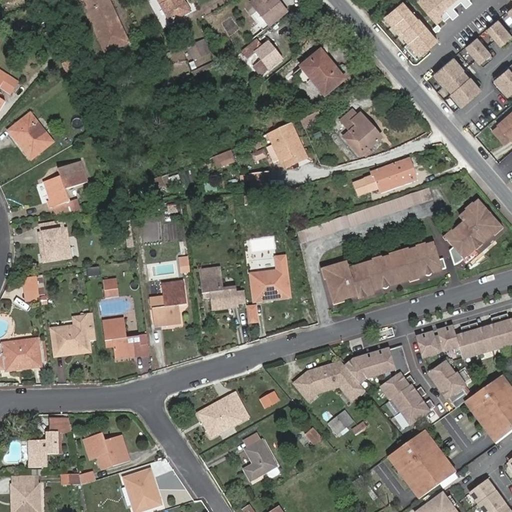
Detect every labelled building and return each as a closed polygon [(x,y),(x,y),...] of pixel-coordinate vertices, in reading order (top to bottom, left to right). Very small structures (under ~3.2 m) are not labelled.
[(123,37),(115,20),(118,18),(109,0),(81,0),(106,52),(129,41),(126,36),(123,37)] [(185,0),(160,0),(172,21),(191,10),(187,2),(185,0)] [(270,27),(289,12),(278,0),(253,0),(250,3),(270,27)] [(416,0),(436,23),(463,0),(416,0)] [(439,41),(402,1),(383,18),(419,58),(439,41)] [(511,8),(499,20),(508,30),(511,27),(511,8)] [(118,18),(115,20),(123,37),(126,36),(118,18)] [(246,33),(251,40),(264,30),(259,23),(246,33)] [(511,43),(495,23),(485,32),(502,52),(511,43)] [(206,55),(209,54),(203,40),(200,41),(206,55)] [(253,67),(261,77),(283,59),(268,41),(262,46),(257,40),(242,52),(246,59),(254,53),(260,61),(253,67)] [(195,61),(206,55),(200,41),(188,47),(195,61)] [(491,61),(474,41),(464,50),(481,69),(491,61)] [(325,97),(345,81),(320,50),(300,67),(301,68),(311,80),(325,97)] [(155,65),(169,60),(167,54),(152,58),(155,65)] [(72,81),(83,76),(74,57),(69,59),(75,72),(69,75),(72,81)] [(69,59),(63,62),(69,75),(75,72),(69,59)] [(192,73),(194,76),(221,63),(219,59),(192,73)] [(479,92),(451,61),(432,77),(460,109),(479,92)] [(511,62),(511,63),(511,62),(511,64),(505,70),(504,69),(491,81),(506,98),(511,92),(511,62)] [(303,84),(306,84),(311,80),(301,68),(294,73),(303,84)] [(0,87),(11,95),(19,83),(8,75),(0,87)] [(227,95),(236,91),(232,82),(223,86),(227,95)] [(370,153),(367,149),(381,139),(360,114),(357,116),(353,111),(342,120),(351,132),(344,137),(360,156),(362,154),(364,157),(370,153)] [(511,141),(511,139),(511,111),(497,124),(511,141)] [(320,120),(317,112),(302,119),(305,127),(320,120)] [(32,159),(53,142),(47,134),(44,137),(34,123),(36,121),(30,113),(9,131),(32,159)] [(284,166),(305,157),(290,122),(285,124),(267,132),(271,142),(265,146),(272,161),(278,158),(279,159),(281,158),(284,166)] [(506,145),(511,141),(497,124),(491,129),(506,145)] [(212,156),(216,168),(235,161),(231,149),(212,156)] [(380,193),(417,179),(409,159),(370,173),(371,176),(353,182),(358,196),(378,189),(380,193)] [(65,190),(88,182),(81,161),(58,169),(60,176),(43,182),(51,207),(53,206),(56,216),(79,213),(74,200),(69,201),(65,190)] [(249,185),(267,182),(266,171),(248,172),(249,185)] [(154,192),(164,187),(160,178),(149,183),(154,192)] [(297,230),(300,240),(430,200),(428,190),(297,230)] [(500,227),(499,225),(478,202),(474,205),(466,212),(460,217),(464,222),(456,229),(464,240),(454,248),(453,246),(451,247),(449,249),(454,263),(459,261),(476,247),(480,244),(493,233),(500,227)] [(472,202),(464,209),(466,212),(474,205),(472,202)] [(43,263),(71,258),(69,248),(66,248),(64,239),(68,238),(66,228),(65,228),(63,220),(39,224),(41,232),(38,233),(43,263)] [(493,233),(495,236),(504,228),(500,224),(499,225),(500,227),(493,233)] [(445,239),(445,238),(453,232),(451,229),(441,237),(444,240),(445,239)] [(453,246),(454,248),(464,240),(456,229),(453,232),(445,238),(445,239),(451,247),(453,246)] [(372,290),(381,287),(379,280),(390,276),(392,283),(408,279),(416,276),(421,275),(418,268),(430,264),(432,271),(446,267),(443,258),(439,259),(434,243),(426,245),(417,248),(409,250),(390,256),(382,258),(373,261),(349,268),(347,262),(325,268),(324,269),(326,278),(332,300),(333,301),(342,299),(356,294),(372,290)] [(408,247),(389,252),(390,256),(409,250),(408,247)] [(254,302),(291,297),(285,255),(276,256),(278,271),(278,274),(260,277),(260,273),(250,275),(254,302)] [(421,275),(432,271),(430,264),(418,268),(421,275)] [(212,311),(239,307),(236,289),(224,291),(220,267),(199,270),(202,293),(203,293),(204,298),(211,297),(212,311)] [(25,291),(38,289),(36,276),(23,278),(25,291)] [(379,280),(381,287),(392,283),(390,276),(379,280)] [(179,305),(187,304),(184,280),(162,282),(165,307),(153,309),(155,327),(181,323),(179,305)] [(104,293),(118,291),(116,281),(103,283),(104,293)] [(239,307),(247,306),(245,288),(236,289),(239,307)] [(40,300),(39,295),(38,289),(25,291),(26,302),(40,300)] [(356,294),(357,298),(373,293),(372,290),(356,294)] [(249,323),(258,322),(256,307),(248,309),(249,323)] [(511,344),(511,321),(511,322),(509,314),(501,316),(509,345),(511,344)] [(54,356),(90,352),(86,316),(76,318),(77,328),(61,331),(61,327),(51,329),(54,356)] [(494,350),(509,345),(501,316),(493,319),(495,326),(488,328),(494,350)] [(115,358),(141,354),(139,336),(127,338),(124,317),(103,320),(105,341),(113,340),(114,346),(115,358)] [(478,354),(494,350),(488,328),(481,330),(478,323),(470,325),(478,354)] [(463,359),(478,354),(470,325),(462,327),(464,335),(457,337),(460,347),(463,359)] [(439,353),(460,347),(457,337),(455,330),(448,332),(447,329),(440,331),(441,335),(434,337),(439,353)] [(419,340),(424,357),(439,353),(434,337),(433,333),(426,336),(426,338),(419,340)] [(141,354),(150,353),(147,335),(139,336),(141,354)] [(6,371),(42,366),(38,338),(29,339),(30,343),(13,345),(13,342),(0,343),(0,369),(2,370),(2,366),(5,366),(6,369),(6,371)] [(402,377),(411,371),(403,345),(390,350),(396,369),(397,374),(398,376),(400,374),(402,377)] [(381,374),(396,369),(390,350),(382,352),(383,354),(376,356),(381,374)] [(367,378),(381,374),(376,356),(369,358),(369,356),(361,358),(367,378)] [(360,383),(367,378),(361,358),(356,359),(347,367),(360,383)] [(360,383),(347,367),(343,361),(310,371),(296,382),(309,400),(320,392),(319,389),(342,383),(347,390),(345,391),(352,400),(366,390),(360,383)] [(455,375),(447,363),(429,374),(434,381),(436,379),(440,385),(455,375)] [(382,387),(391,400),(393,399),(411,386),(416,383),(411,376),(405,380),(402,377),(400,374),(398,376),(382,387)] [(465,386),(456,374),(455,375),(440,385),(442,388),(440,389),(447,399),(449,398),(463,388),(465,386)] [(511,430),(511,390),(502,376),(470,399),(465,403),(495,443),(511,430)] [(320,392),(341,386),(345,391),(347,390),(342,383),(319,389),(320,392)] [(411,386),(393,399),(402,412),(420,399),(427,394),(422,387),(415,392),(411,386)] [(470,399),(463,388),(449,398),(456,409),(465,403),(470,399)] [(270,396),(273,403),(285,397),(281,390),(270,396)] [(243,420),(249,417),(236,393),(230,396),(243,420)] [(234,425),(243,420),(230,396),(198,414),(211,438),(219,433),(218,430),(232,422),(234,425)] [(402,412),(411,424),(436,407),(431,400),(424,405),(420,399),(402,412)] [(345,427),(352,421),(344,411),(337,416),(345,427)] [(335,434),(345,427),(337,416),(327,424),(335,434)] [(47,454),(62,454),(61,432),(72,432),(70,417),(49,418),(49,432),(46,432),(46,440),(28,441),(29,468),(47,467),(47,454)] [(352,430),(356,435),(369,426),(366,421),(352,430)] [(219,433),(234,425),(232,422),(218,430),(219,433)] [(455,472),(425,431),(388,457),(420,499),(455,472)] [(113,466),(131,460),(122,435),(105,441),(103,434),(83,440),(89,461),(98,458),(109,454),(113,466)] [(243,441),(247,449),(260,442),(256,435),(243,441)] [(251,482),(277,467),(263,441),(260,442),(247,449),(245,450),(252,464),(244,469),(251,482)] [(98,458),(102,470),(113,466),(109,454),(98,458)] [(134,511),(138,511),(162,504),(151,469),(123,478),(126,487),(129,486),(134,503),(132,504),(134,511)] [(82,484),(97,479),(93,470),(80,473),(80,474),(82,484)] [(61,485),(82,484),(80,474),(61,474),(61,485)] [(11,485),(39,484),(39,475),(11,475),(11,485)] [(481,478),(463,494),(478,511),(510,511),(511,511),(481,478)] [(39,511),(40,505),(37,505),(37,494),(40,494),(39,484),(11,485),(12,511),(39,511)]
